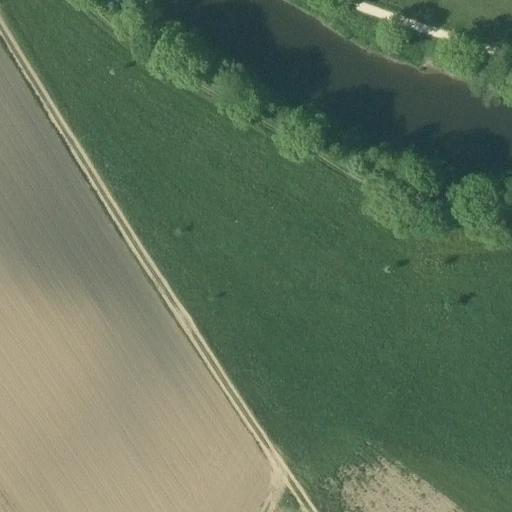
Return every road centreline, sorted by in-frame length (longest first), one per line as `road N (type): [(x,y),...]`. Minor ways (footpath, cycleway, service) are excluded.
road 1 (track): [(0,26),(285,481)]
road 2 (track): [(511,233),(441,222),(235,128),(72,0)]
road 3 (track): [(345,0),(511,59)]
